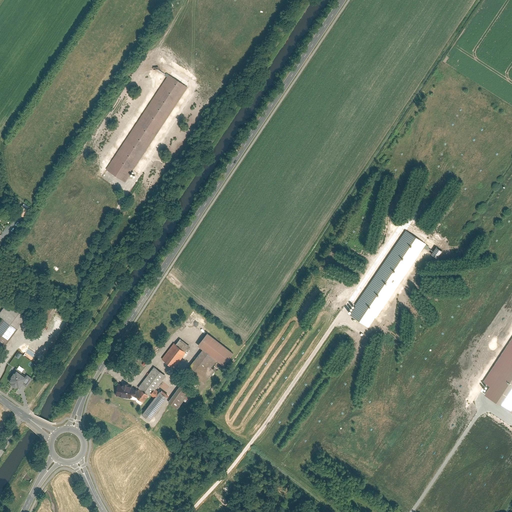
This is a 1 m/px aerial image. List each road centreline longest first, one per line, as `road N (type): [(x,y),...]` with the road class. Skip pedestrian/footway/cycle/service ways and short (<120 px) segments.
road 1 (tertiary): [(343,0),(104,360),(74,429)]
road 2 (track): [(191,511),(257,435),(339,316)]
